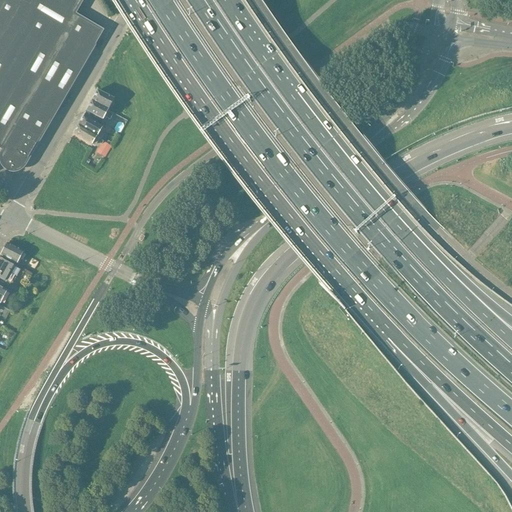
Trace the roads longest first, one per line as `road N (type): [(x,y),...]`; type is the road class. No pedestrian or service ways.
road 1 (motorway): [(155,0),(318,220),(437,348),(511,414)]
road 2 (motorway): [(243,511),(242,349),(262,290),(294,254),(406,171),(511,130)]
road 3 (motorway): [(511,370),(345,198),(193,0)]
road 4 (motorway): [(124,0),(252,179),(392,339)]
road 5 (motorway): [(482,313),(319,131),(225,0)]
road 6 (motorway): [(27,511),(27,447),(38,408),(85,352),(118,342),(161,356),(184,392),(182,424)]
road 7 (unclassified): [(8,217),(114,33)]
road 8 (motorway): [(392,339),(511,475)]
road 9 (tertiary): [(235,511),(221,466),(210,337)]
road 10 (motorway): [(392,339),(511,447)]
road 11 (residential): [(142,283),(8,217)]
road 12 (tertiary): [(373,136),(263,225)]
road 13 (tertiary): [(373,136),(424,100),(453,38)]
road 14 (tertiary): [(210,337),(229,278),(263,225)]
road 15 (tertiary): [(433,33),(407,91),(373,136)]
